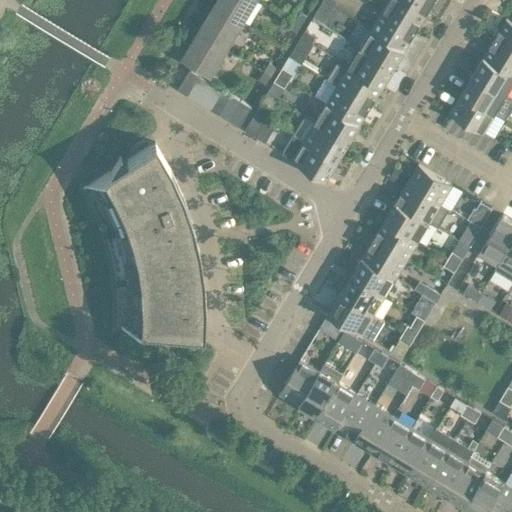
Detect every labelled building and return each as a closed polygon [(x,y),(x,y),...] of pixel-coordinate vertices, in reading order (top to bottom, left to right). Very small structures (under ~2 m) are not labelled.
[(257,0),(219,0),(217,5),(215,4),(214,5),(244,22),(257,0)] [(323,0),(315,14),(326,21),(335,6),(325,0),(323,0)] [(388,0),(383,9),(417,30),(428,11),(409,0),(388,0)] [(434,0),(409,0),(428,11),(434,0)] [(244,22),(214,5),(216,6),(210,16),(208,15),(199,30),(228,48),(244,22)] [(372,28),(406,48),(417,30),(383,9),(372,28)] [(300,10),(295,19),(303,24),(308,14),(300,10)] [(511,20),(507,17),(496,36),(511,46),(511,20)] [(295,19),(290,27),(298,32),(303,24),(295,19)] [(317,35),(306,28),(301,36),(313,42),(317,35)] [(361,46),(395,67),(406,48),(372,28),(361,46)] [(228,48),(199,30),(189,46),(191,47),(186,57),(184,55),(183,56),(212,74),(228,48)] [(297,43),(291,54),(304,62),(315,44),(313,42),(301,36),(297,43)] [(511,46),(496,36),(484,55),(511,71),(511,46)] [(350,65),(383,85),(395,67),(361,46),(350,65)] [(511,85),(511,71),(484,55),(473,73),(507,94),(511,85)] [(270,61),(265,69),(272,74),(278,66),(270,61)] [(294,72),(284,65),(279,73),(290,79),(294,72)] [(338,83),(372,104),(383,85),(350,65),(338,83)] [(191,68),(178,88),(189,94),(201,75),(191,68)] [(265,69),(259,78),(267,83),(272,74),(265,69)] [(275,80),(286,86),(290,79),(279,73),(275,80)] [(507,94),(473,73),(462,92),(496,112),(507,94)] [(199,101),(211,81),(201,75),(189,94),(199,101)] [(275,80),(268,91),(279,98),(286,86),(275,80)] [(209,107),(221,87),(211,81),(199,101),(209,107)] [(327,102),(361,122),(372,104),(338,83),(327,102)] [(220,113),(232,93),(221,87),(209,107),(220,113)] [(451,111),(484,132),(496,112),(462,92),(451,111)] [(230,119),(242,100),(232,93),(220,113),(230,119)] [(274,106),(263,99),(257,109),(268,116),(274,106)] [(240,126),(252,106),(242,100),(230,119),(240,126)] [(316,120),(350,141),(361,122),(327,102),(316,120)] [(245,128),(257,135),(268,116),(257,109),(245,128)] [(305,139),(339,159),(350,141),(316,120),(305,139)] [(293,158),(327,178),(339,159),(305,139),(293,158)] [(192,220),(183,193),(170,167),(155,141),(127,159),(120,154),(110,170),(95,180),(106,200),(116,220),(123,241),(128,262),(131,284),(132,306),(131,329),(150,330),(165,340),(169,332),(203,335),(205,305),(203,276),(199,248),(197,242),(192,220)] [(453,183),(420,162),(408,182),(442,202),(453,183)] [(442,202),(408,182),(397,200),(431,221),(442,202)] [(431,221),(397,200),(386,219),(419,239),(431,221)] [(493,207),(482,201),(471,220),(482,226),(493,207)] [(511,218),(503,213),(483,247),(502,258),(511,241),(511,218)] [(419,239),(386,219),(374,237),(408,258),(419,239)] [(466,227),(477,234),(482,226),(471,220),(466,227)] [(408,258),(374,237),(363,256),(397,276),(408,258)] [(511,241),(502,258),(491,277),(509,288),(511,283),(511,241)] [(464,256),(453,249),(448,257),(459,263),(464,256)] [(397,276),(363,256),(352,274),(386,295),(397,276)] [(444,264),(455,270),(459,263),(448,257),(444,264)] [(386,295),(352,274),(341,292),(375,313),(386,295)] [(441,293),(426,283),(421,291),(437,300),(441,293)] [(482,291),(469,283),(464,291),(477,299),(482,291)] [(375,313),(341,292),(329,312),(373,338),(385,319),(375,313)] [(496,300),(483,292),(478,300),(492,308),(496,300)] [(427,295),(416,312),(426,318),(436,301),(427,295)] [(511,320),(511,303),(508,301),(501,313),(511,320)] [(410,326),(407,324),(404,331),(415,337),(425,320),(417,315),(410,326)] [(326,317),(320,327),(339,339),(345,328),(326,317)] [(345,328),(339,339),(346,343),(358,350),(364,340),(352,333),(345,328)] [(399,339),(410,345),(415,337),(404,331),(399,339)] [(376,347),(369,357),(376,361),(382,351),(376,347)] [(383,365),(389,355),(382,351),(376,361),(383,365)] [(301,358),(281,392),(300,403),(320,369),(301,358)] [(318,414),(339,381),(320,369),(300,403),(318,414)] [(412,369),(406,380),(412,384),(419,373),(412,369)] [(420,389),(427,378),(419,373),(412,384),(420,389)] [(337,426),(357,392),(339,381),(318,414),(337,426)] [(438,384),(431,395),(438,400),(445,389),(438,384)] [(355,437),(376,403),(357,392),(337,426),(355,437)] [(501,399),(511,405),(511,403),(511,395),(505,392),(501,399)] [(467,402),(461,413),(468,418),(474,407),(467,402)] [(374,448),(394,414),(376,403),(355,437),(374,448)] [(475,422),(482,411),(474,407),(468,418),(475,422)] [(392,459),(413,425),(394,414),(374,448),(392,459)] [(411,470),(431,436),(413,425),(392,459),(411,470)] [(505,425),(498,436),(505,440),(511,429),(505,425)] [(429,481),(456,437),(437,426),(431,436),(411,470),(429,481)] [(448,493),(473,450),(474,449),(456,437),(429,481),(448,493)] [(466,504),(487,470),(492,461),(473,450),(448,493),(466,504)] [(479,511),(486,511),(505,481),(487,470),(466,504),(479,511)] [(510,511),(511,511),(511,485),(505,481),(486,511),(510,511)]
